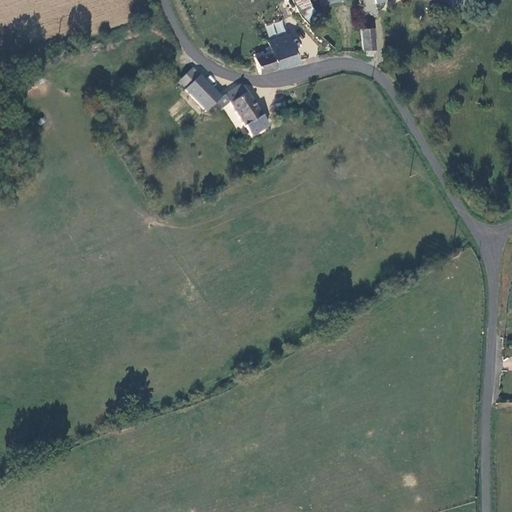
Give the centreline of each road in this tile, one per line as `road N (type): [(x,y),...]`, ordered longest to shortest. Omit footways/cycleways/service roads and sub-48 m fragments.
road 1 (residential): [(164,0),(186,43),(242,79),(274,83),(349,64),(369,71),(386,85),(466,218),(494,241)]
road 2 (residential): [(494,241),(486,511)]
